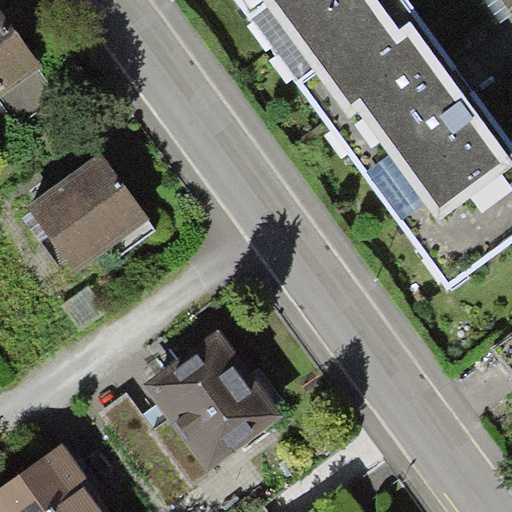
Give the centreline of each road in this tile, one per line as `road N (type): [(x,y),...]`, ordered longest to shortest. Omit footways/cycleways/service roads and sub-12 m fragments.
road 1 (tertiary): [(275,220),(491,511)]
road 2 (residential): [(0,411),(275,220)]
road 3 (tertiary): [(114,0),(275,220)]
